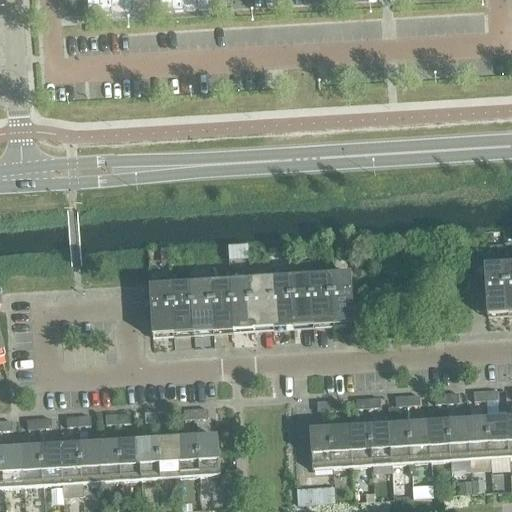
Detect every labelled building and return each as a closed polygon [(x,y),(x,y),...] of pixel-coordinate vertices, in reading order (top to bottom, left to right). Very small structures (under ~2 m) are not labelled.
[(248,248),(227,249),(228,263),(249,262),(248,248)] [(169,266),(160,267),(160,278),(169,277),(169,266)] [(483,270),(475,270),(475,278),(484,278),(484,274),(483,270)] [(484,288),(485,294),(485,300),(485,307),(486,313),(486,319),(488,319),(488,318),(507,317),(504,273),(484,274),(484,278),(484,288)] [(475,278),(473,278),(473,283),(474,295),(485,294),(484,288),(484,278),(475,278)] [(351,282),(330,284),(332,328),(352,327),(352,328),(370,326),(369,310),(352,312),(351,282)] [(330,284),(310,285),(312,329),(332,328),(330,284)] [(310,285),(290,286),(292,330),(312,329),(310,285)] [(290,286),(270,288),(272,332),(292,330),(290,286)] [(270,288),(250,289),(252,333),(272,332),(270,288)] [(250,289),(230,290),(232,334),(252,333),(250,289)] [(230,290),(210,291),(212,336),(232,334),(230,290)] [(210,291),(190,293),(192,337),(212,336),(210,291)] [(190,293),(170,294),(172,338),(192,337),(190,293)] [(172,338),(170,294),(149,295),(152,340),(153,340),(153,339),(172,338)] [(496,394),(484,395),(485,404),(497,404),(496,394)] [(485,404),(484,395),(472,395),(473,405),(485,404)] [(457,396),(445,397),(446,407),(458,406),(457,396)] [(446,407),(445,397),(433,398),(434,407),(446,407)] [(407,409),(406,399),(394,400),(395,410),(407,409)] [(418,399),(406,399),(407,409),(418,408),(418,399)] [(379,401),(367,402),(367,412),(379,411),(379,401)] [(367,412),(367,402),(355,403),(355,412),(367,412)] [(328,414),(328,404),(316,405),(316,415),(328,414)] [(340,404),(328,404),(328,414),(340,413),(340,404)] [(195,422),(194,412),(182,413),(183,423),(195,422)] [(206,412),(194,412),(195,422),(207,421),(206,412)] [(167,414),(155,415),(156,425),(168,424),(167,414)] [(156,425),(155,415),(143,416),(144,425),(156,425)] [(116,427),(116,417),(104,418),(105,428),(116,427)] [(128,417),(116,417),(116,427),(128,426),(128,417)] [(89,419),(77,420),(77,429),(89,429),(89,419)] [(77,429),(77,420),(65,421),(65,430),(77,429)] [(50,421),(38,422),(38,432),(50,431),(50,421)] [(38,432),(38,422),(26,423),(26,433),(38,432)] [(506,422),(486,424),(488,462),(508,461),(506,422)] [(10,424),(0,424),(0,434),(11,434),(10,424)] [(486,424),(466,425),(469,463),(488,462),(486,424)] [(466,425),(447,426),(449,464),(469,463),(466,425)] [(447,426),(427,427),(430,465),(449,464),(447,426)] [(427,427),(408,429),(410,467),(430,465),(427,427)] [(408,429),(388,430),(391,468),(410,467),(408,429)] [(388,430),(369,431),(371,469),(391,468),(388,430)] [(369,431),(349,432),(351,470),(371,469),(369,431)] [(349,432),(329,433),(332,472),(351,470),(349,432)] [(332,472),(329,433),(309,435),(311,473),(313,473),(332,472)] [(87,434),(79,434),(80,445),(87,444),(87,434)] [(217,440),(196,442),(198,480),(218,478),(218,479),(219,479),(217,440)] [(196,442),(176,443),(179,481),(198,480),(196,442)] [(176,443),(157,444),(159,482),(179,481),(176,443)] [(157,444),(137,445),(140,483),(159,482),(157,444)] [(137,445),(118,447),(120,484),(140,483),(137,445)] [(118,447),(98,448),(100,486),(120,484),(118,447)] [(98,448),(79,449),(81,487),(100,486),(98,448)] [(79,449),(59,450),(61,488),(81,487),(79,449)] [(59,450),(39,451),(42,489),(61,488),(59,450)] [(39,451),(20,453),(22,490),(42,489),(39,451)] [(20,453),(0,454),(3,492),(22,490),(20,453)] [(483,483),(471,484),(472,497),(484,496),(483,483)] [(471,484),(459,485),(460,498),(472,497),(471,484)] [(374,496),(365,496),(365,505),(374,505),(374,496)]
